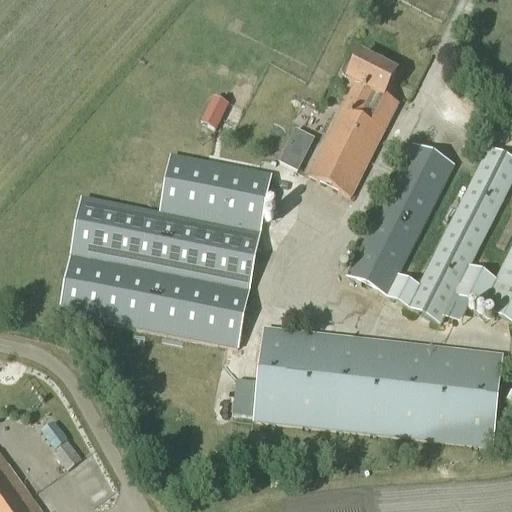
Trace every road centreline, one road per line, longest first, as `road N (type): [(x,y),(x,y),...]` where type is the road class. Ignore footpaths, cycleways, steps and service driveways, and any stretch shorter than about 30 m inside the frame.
road 1 (track): [(222,511),(257,496),(511,469)]
road 2 (unclassified): [(0,348),(64,373),(145,511)]
